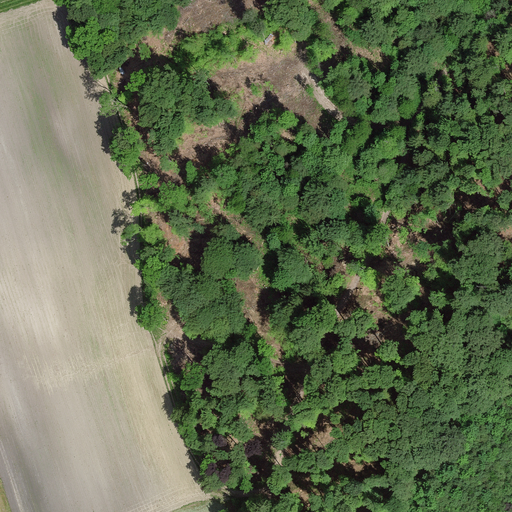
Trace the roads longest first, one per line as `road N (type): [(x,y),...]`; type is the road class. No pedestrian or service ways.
road 1 (track): [(509,0),(449,67),(417,121),(378,237),(308,369),(267,511)]
road 2 (track): [(417,121),(357,123),(329,108),(310,75),(306,0)]
